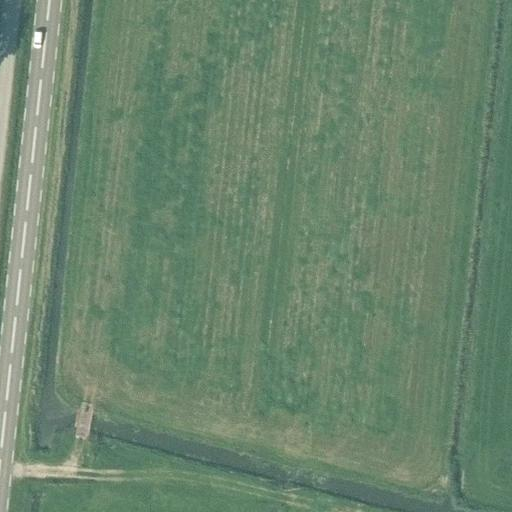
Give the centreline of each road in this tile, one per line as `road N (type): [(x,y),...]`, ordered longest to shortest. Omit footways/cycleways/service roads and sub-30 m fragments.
road 1 (secondary): [(0,455),(48,0)]
road 2 (unclassified): [(0,120),(12,0)]
